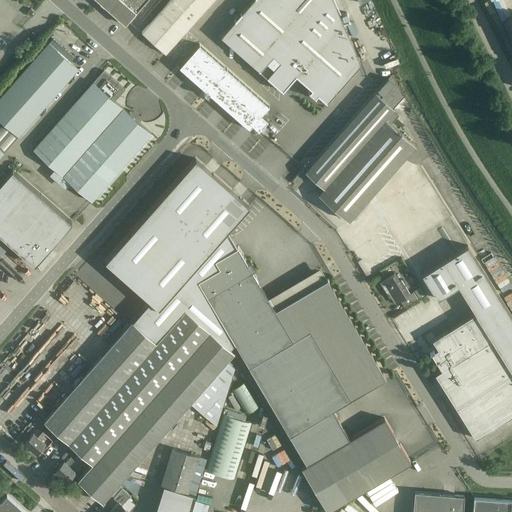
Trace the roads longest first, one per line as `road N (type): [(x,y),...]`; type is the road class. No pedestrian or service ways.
road 1 (unclassified): [(511,483),(488,482),(467,466),(336,251),(192,119)]
road 2 (unclassified): [(0,335),(192,119)]
road 3 (unknown): [(111,48),(26,146),(32,165),(97,225)]
road 4 (unclassified): [(192,119),(57,0)]
